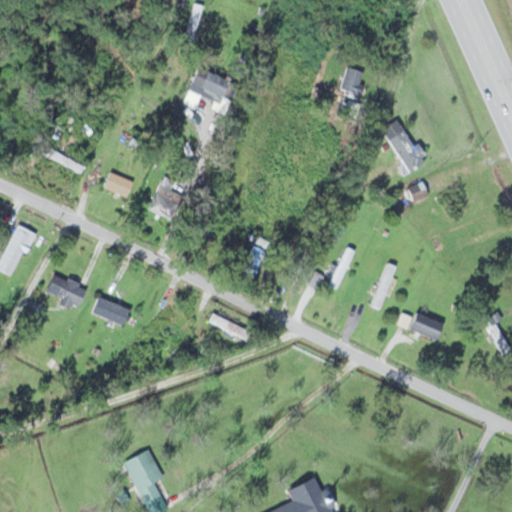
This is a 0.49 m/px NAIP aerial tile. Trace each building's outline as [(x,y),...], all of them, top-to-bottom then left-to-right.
[(201,6),(192,3),(181,40),(191,43),(201,6)] [(188,83),(219,95),(225,79),(195,67),(188,83)] [(363,72),(343,67),(337,91),(357,96),(363,72)] [(407,172),(425,161),(397,117),(379,129),(407,172)] [(82,166),(50,148),(46,154),(78,173),(82,166)] [(120,167),(106,174),(116,196),(131,189),(120,167)] [(169,190),(174,181),(163,175),(146,208),(168,219),(180,196),(169,190)] [(0,255),(0,271),(11,277),(33,233),(15,224),(0,255)] [(354,252),(345,247),(325,284),(335,289),(354,252)] [(238,271),(250,277),(262,255),(250,249),(238,271)] [(370,306),(380,309),(394,266),(384,263),(370,306)] [(74,309),(84,289),(52,273),(43,290),(60,299),(59,301),(74,309)] [(120,326),(127,309),(95,295),(88,312),(120,326)] [(195,323),(162,309),(158,318),(191,332),(195,323)] [(478,314),(500,352),(508,348),(486,309),(478,314)] [(441,324),(413,311),(405,328),(434,340),(441,324)] [(206,321),(242,338),(246,330),(210,313),(206,321)] [(25,346),(45,353),(50,338),(30,331),(25,346)] [(125,370),(147,368),(145,355),(124,357),(125,370)] [(121,461),(141,504),(159,496),(152,481),(160,477),(146,448),(121,461)] [(265,511),(334,511),(324,488),(318,491),(312,476),(284,489),(289,502),(265,511)]
